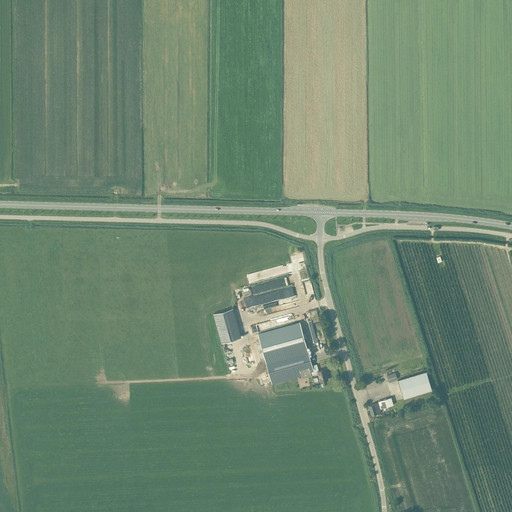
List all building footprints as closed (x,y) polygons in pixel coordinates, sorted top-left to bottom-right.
[(276,300),(294,296),(290,278),(292,278),(291,276),(268,281),(270,290),(273,290),(274,295),(276,300)] [(233,308),(214,313),(222,342),(241,337),(233,308)] [(311,373),(312,373),(312,372),(314,372),(300,322),(259,334),(272,384),(301,376),(302,378),(311,376),(311,373)] [(317,371),(314,372),(312,372),(312,373),(313,375),(318,374),(320,381),(328,379),(325,368),(317,371)] [(398,380),(403,399),(432,390),(426,371),(398,380)] [(387,375),(388,379),(389,382),(397,379),(396,372),(387,375)] [(378,401),(380,409),(394,404),(391,397),(378,401)] [(368,405),(371,415),(381,412),(378,402),(368,405)]
